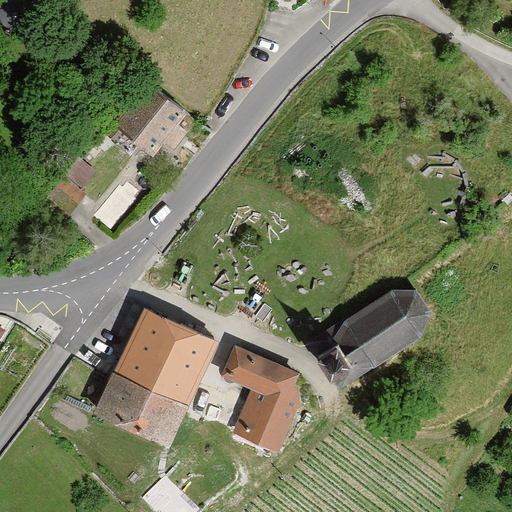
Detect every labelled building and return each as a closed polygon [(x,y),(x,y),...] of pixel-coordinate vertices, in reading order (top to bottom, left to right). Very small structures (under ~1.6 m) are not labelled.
[(195,111),(154,77),(120,119),(162,152),(195,111)] [(79,150),(48,192),(70,208),(101,166),(79,150)] [(334,375),(341,386),(420,335),(430,313),(416,293),(393,293),(313,341),(321,355),(334,375)] [(100,408),(177,442),(224,336),(148,302),(100,408)] [(0,337),(1,338),(9,322),(0,318),(0,337)] [(227,374),(271,392),(254,438),(289,451),(312,389),(302,385),(309,368),(240,341),(227,374)]
